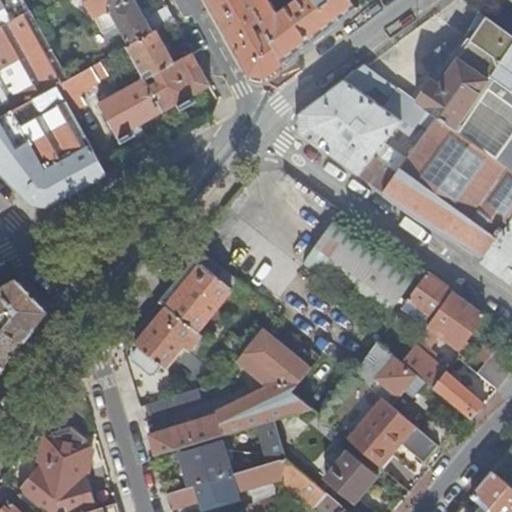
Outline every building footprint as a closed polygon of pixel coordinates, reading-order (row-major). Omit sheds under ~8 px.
[(0,0),(0,25),(31,10),(24,0),(0,0)] [(87,0),(97,18),(128,0),(87,0)] [(158,30),(175,20),(167,6),(147,18),(136,0),(128,0),(97,18),(96,19),(104,34),(119,26),(129,46),(158,30)] [(252,0),(209,0),(232,41),(250,74),(266,78),(287,62),(266,26),(257,32),(253,26),(264,20),(252,0)] [(266,26),(287,62),(318,39),(359,8),(354,0),(296,0),(280,12),(272,0),(252,0),(264,20),(266,26)] [(0,25),(0,118),(57,87),(70,80),(50,44),(31,10),(0,25)] [(468,35),(473,39),(496,57),(500,65),(511,47),(511,32),(481,10),(468,35)] [(127,47),(144,78),(145,81),(175,63),(158,30),(129,46),(127,47)] [(468,35),(435,80),(440,84),(473,39),(468,35)] [(417,100),(439,116),(511,167),(511,47),(500,65),(496,57),(473,39),(440,84),(435,80),(433,78),(417,100)] [(193,95),(212,85),(193,53),(175,63),(145,81),(163,112),(178,104),(181,110),(196,102),(193,95)] [(57,87),(71,111),(86,104),(79,92),(99,82),(98,80),(107,75),(101,64),(93,69),(92,68),(70,80),(57,87)] [(300,132),(385,193),(408,160),(384,145),(403,119),(399,116),(410,101),(391,88),(394,84),(366,64),(301,114),(300,132)] [(132,130),(163,112),(145,81),(144,78),(99,103),(121,143),(135,135),(132,130)] [(391,88),(410,101),(413,97),(394,84),(391,88)] [(49,207),(106,175),(71,111),(57,87),(0,118),(0,170),(13,183),(32,203),(49,207)] [(408,160),(385,193),(423,220),(486,258),(511,220),(511,167),(439,116),(408,160)] [(303,264),(384,322),(419,274),(338,215),(303,264)] [(511,220),(486,258),(482,263),(511,283),(511,268),(511,267),(511,220)] [(240,281),(195,244),(197,258),(234,289),(240,281)] [(234,289),(197,258),(187,270),(161,300),(198,331),(234,289)] [(453,292),(428,274),(409,300),(434,320),(453,292)] [(0,360),(5,365),(23,341),(48,311),(17,281),(0,290),(0,360)] [(485,315),(453,292),(434,320),(429,327),(461,350),(485,315)] [(198,331),(161,300),(130,338),(140,346),(132,353),(133,359),(151,375),(156,374),(163,366),(167,369),(184,348),(190,352),(204,336),(198,331)] [(159,432),(149,435),(155,456),(257,425),(275,419),(296,413),(310,409),(292,393),(311,370),(266,332),(238,361),(268,386),(216,412),(216,414),(176,427),(173,419),(157,424),(159,432)] [(430,338),(424,333),(403,363),(425,381),(473,420),(485,405),(426,356),(432,348),(426,343),(430,338)] [(403,363),(379,343),(375,348),(391,361),(377,379),(399,398),(406,390),(413,396),(425,381),(403,363)] [(497,391),(511,373),(511,365),(488,346),(478,358),(486,365),(478,375),(497,391)] [(336,430),(380,467),(401,442),(425,463),(440,446),(403,414),(371,388),(336,430)] [(199,390),(146,405),(150,419),(203,403),(199,390)] [(440,446),(444,449),(455,435),(414,401),(403,414),(440,446)] [(310,409),(296,413),(297,416),(313,429),(322,419),(310,409)] [(269,465),(286,460),(275,419),(257,425),(269,465)] [(19,495),(40,511),(51,511),(60,502),(66,502),(69,511),(86,511),(95,510),(85,473),(85,469),(86,467),(88,467),(92,459),(93,451),(91,451),(90,447),(84,446),(84,441),(71,431),(56,436),(55,439),(48,438),(47,441),(45,441),(40,446),(41,456),(43,458),(41,467),(19,495)] [(181,455),(190,487),(233,473),(223,442),(181,455)] [(378,475),(349,453),(327,481),(354,503),(378,475)] [(167,494),(171,510),(276,482),(273,495),(279,496),(281,484),(286,460),(269,465),(234,475),(233,473),(190,487),(167,494)] [(286,460),(281,484),(314,511),(315,511),(317,510),(319,511),(347,511),(286,460)] [(511,470),(503,481),(511,488),(511,470)] [(488,511),(511,511),(511,488),(503,481),(493,472),(479,489),(471,498),(484,508),(488,511)] [(258,505),(259,511),(276,511),(278,501),(258,505)] [(21,511),(9,502),(0,511),(21,511)] [(86,511),(119,511),(117,503),(95,510),(86,511)]
